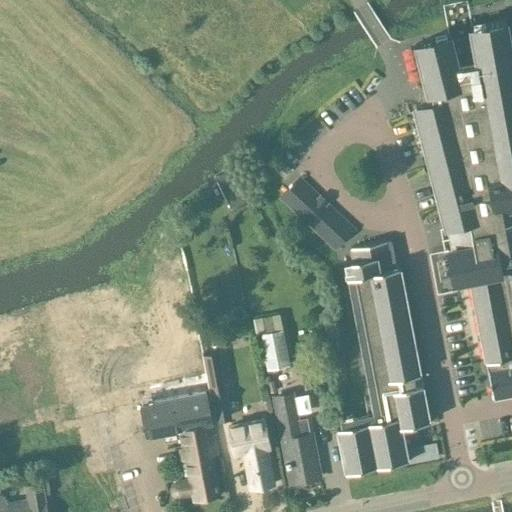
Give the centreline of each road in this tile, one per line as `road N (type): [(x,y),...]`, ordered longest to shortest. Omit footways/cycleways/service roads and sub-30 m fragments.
road 1 (residential): [(466,491),(410,232)]
road 2 (residential): [(410,232),(352,205),(324,178),(326,152),(341,138),(366,135),(384,146)]
